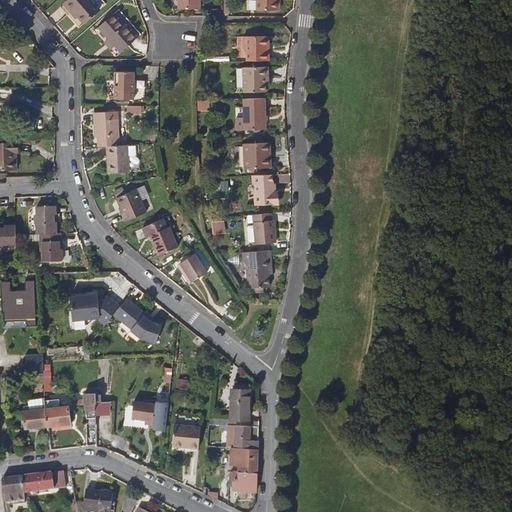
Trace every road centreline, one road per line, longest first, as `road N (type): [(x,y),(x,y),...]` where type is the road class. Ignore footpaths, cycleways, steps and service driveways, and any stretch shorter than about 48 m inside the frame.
road 1 (residential): [(306,0),(297,89),(300,256),(267,378)]
road 2 (residential): [(67,189),(108,255),(267,378)]
road 3 (residential): [(0,471),(91,462),(205,511)]
road 4 (residential): [(67,189),(61,71),(5,0)]
road 5 (residential): [(267,378),(265,511)]
